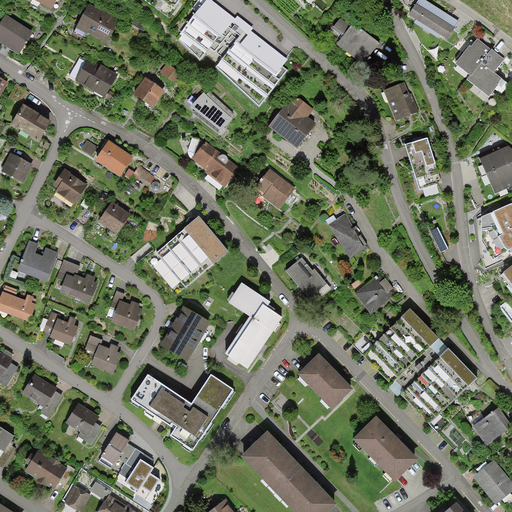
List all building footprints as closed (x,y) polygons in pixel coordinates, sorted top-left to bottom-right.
[(36,0),(53,9),(57,0),(36,0)] [(174,8),(179,0),(142,0),(143,0),(170,19),(177,10),(174,8)] [(283,68),(288,61),(252,32),(254,29),(250,26),(237,16),(235,19),(232,17),(211,0),(207,0),(180,34),(183,37),(180,40),(200,60),(211,48),(215,52),(232,30),(240,36),(217,68),(260,106),(287,71),(283,68)] [(440,36),(447,40),(459,21),(426,0),(418,0),(408,15),(416,20),(413,24),(438,40),(440,36)] [(76,26),(108,43),(120,19),(97,7),(97,9),(88,4),(76,26)] [(0,22),(0,42),(19,54),(33,32),(5,14),(0,22)] [(363,65),(379,43),(372,38),(353,24),(351,26),(340,18),(332,29),(343,37),(337,45),(363,65)] [(469,81),(489,97),(502,79),(497,75),(495,73),(504,61),(478,40),(472,48),(470,47),(456,64),(472,76),(469,81)] [(76,81),(105,97),(118,74),(101,65),(100,68),(87,61),(76,81)] [(160,73),(175,84),(182,74),(168,63),(160,73)] [(0,95),(8,82),(0,76),(0,95)] [(133,93),(153,108),(166,91),(146,77),(133,93)] [(384,91),(396,121),(418,112),(411,94),(409,95),(405,83),(384,91)] [(106,97),(113,101),(118,93),(110,89),(106,97)] [(193,110),(218,131),(231,116),(230,115),(233,112),(208,91),(205,93),(203,91),(192,103),(196,106),(193,110)] [(269,127),(297,148),(317,123),(309,117),(314,110),(294,94),(269,127)] [(32,136),(31,138),(39,142),(52,121),(24,104),(11,125),(17,129),(18,128),(32,136)] [(75,146),(90,155),(98,143),(83,134),(75,146)] [(439,172),(428,138),(418,141),(406,145),(420,189),(436,184),(435,179),(440,178),(438,172),(439,172)] [(96,160),(120,177),(134,157),(109,140),(96,160)] [(208,170),(222,182),(236,166),(205,141),(193,156),(207,168),(206,169),(208,170)] [(481,159),(496,193),(511,186),(511,149),(509,147),(503,150),(481,159)] [(2,171),(24,182),(33,165),(11,153),(2,171)] [(55,189),(74,202),(87,182),(63,166),(52,182),(57,185),(55,189)] [(139,166),(134,173),(150,184),(155,177),(139,166)] [(255,189),(281,208),(296,189),(270,169),(255,189)] [(222,182),(208,170),(204,174),(219,187),(222,182)] [(98,221),(117,234),(131,214),(112,201),(98,221)] [(511,249),(511,205),(500,210),(478,220),(481,255),(486,269),(502,261),(511,255),(509,251),(511,249)] [(329,224),(349,258),(367,248),(365,245),(367,244),(361,234),(358,236),(355,229),(358,228),(356,224),(353,226),(346,214),(329,224)] [(147,260),(174,293),(226,251),(199,219),(147,260)] [(438,228),(431,231),(441,253),(448,249),(438,228)] [(17,267),(47,278),(57,251),(45,246),(42,253),(34,251),(38,242),(28,238),(17,267)] [(52,287),(90,300),(97,281),(93,279),(95,276),(86,272),(85,275),(76,272),(79,263),(63,257),(52,287)] [(309,297),(326,284),(314,268),(312,270),(302,258),(287,269),(309,297)] [(511,267),(500,277),(511,291),(511,267)] [(355,293),(371,314),(398,294),(386,277),(380,282),(377,278),(355,293)] [(0,293),(0,307),(28,319),(34,302),(29,300),(31,295),(26,293),(25,298),(14,294),(16,289),(4,284),(0,293)] [(230,303),(254,320),(263,307),(267,310),(271,304),(243,284),(230,303)] [(111,319),(134,327),(142,307),(138,306),(139,302),(130,299),(129,302),(121,299),(124,292),(116,289),(107,314),(112,316),(111,319)] [(160,348),(188,364),(210,323),(182,307),(160,348)] [(229,358),(247,370),(281,319),(267,310),(263,307),(254,320),(229,358)] [(441,414),(478,379),(440,339),(410,310),(362,356),(392,386),(430,348),(440,358),(401,396),(430,425),(441,414)] [(48,335),(71,343),(78,323),(74,322),(76,318),(68,316),(67,319),(56,315),(57,313),(50,311),(43,331),(49,333),(48,335)] [(90,361),(112,370),(120,350),(116,349),(118,345),(110,342),(109,346),(99,342),(101,338),(90,334),(84,349),(94,352),(90,361)] [(0,383),(6,387),(18,368),(11,363),(13,360),(12,359),(14,355),(4,350),(3,353),(0,351),(0,383)] [(297,373),(331,409),(352,390),(318,353),(297,373)] [(41,413),(49,418),(63,396),(56,391),(58,388),(35,373),(22,393),(45,407),(41,413)] [(171,438),(192,453),(234,391),(211,375),(192,404),(149,375),(131,402),(170,428),(172,425),(177,428),(171,438)] [(78,437),(91,445),(102,427),(95,423),(100,416),(79,403),(67,423),(81,432),(78,437)] [(472,427),(486,447),(511,429),(511,427),(499,409),(472,427)] [(473,446),(441,414),(430,425),(461,457),(473,446)] [(354,441),(396,483),(419,461),(377,419),(354,441)] [(0,458),(0,465),(3,468),(16,449),(11,446),(17,438),(0,426),(0,450),(3,453),(0,458)] [(244,454),(279,494),(305,471),(270,432),(244,454)] [(119,460),(128,445),(130,442),(126,440),(116,433),(99,461),(110,469),(113,465),(115,466),(119,460)] [(128,445),(119,460),(126,464),(119,474),(129,479),(141,461),(144,455),(128,445)] [(64,465),(37,448),(34,453),(31,451),(25,460),(28,462),(24,469),(52,487),(57,481),(63,485),(74,469),(65,463),(64,465)] [(141,461),(129,479),(126,483),(139,491),(142,487),(152,493),(159,482),(150,475),(154,469),(144,463),(141,461)] [(473,478),(496,506),(511,492),(511,482),(494,461),(473,478)] [(305,471),(279,494),(295,511),(332,511),(337,508),(305,471)] [(97,511),(134,511),(112,500),(114,497),(109,495),(111,491),(96,483),(90,492),(105,500),(97,511)] [(65,503),(79,511),(80,511),(91,495),(75,486),(65,503)] [(236,511),(226,499),(208,511),(236,511)] [(464,511),(457,502),(445,511),(464,511)]
